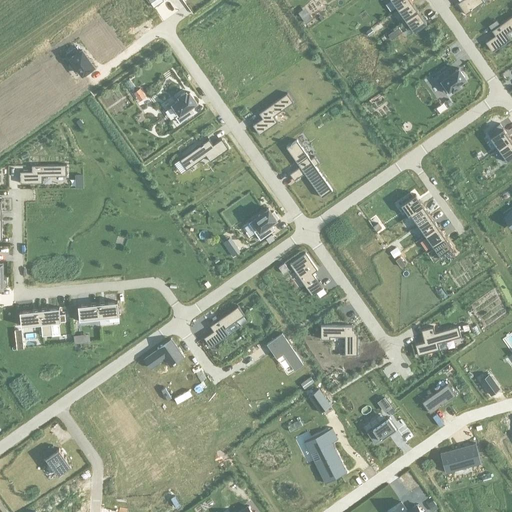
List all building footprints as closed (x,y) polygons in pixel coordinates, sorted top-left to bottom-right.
[(392,0),(398,9),(410,0),(392,0)] [(411,0),(410,0),(398,9),(406,19),(418,10),(411,0)] [(461,0),(458,2),(466,14),(484,1),(483,0),(461,0)] [(141,1),(118,18),(130,34),(140,26),(137,22),(149,13),(141,1)] [(118,11),(114,6),(109,9),(113,14),(118,11)] [(258,7),(243,26),(249,31),(259,18),(267,25),(271,20),(263,13),(264,12),(258,7)] [(418,10),(406,19),(414,31),(427,22),(418,10)] [(225,14),(215,18),(218,24),(227,21),(232,36),(233,36),(233,35),(239,33),(240,33),(232,11),(224,13),(225,14)] [(310,13),(302,18),(306,22),(313,17),(310,13)] [(495,35),(485,42),(492,51),(511,38),(507,33),(511,29),(511,15),(492,30),(495,35)] [(98,33),(98,34),(108,48),(117,41),(117,42),(116,39),(121,35),(114,25),(108,29),(107,27),(98,34),(98,33)] [(201,43),(193,48),(198,54),(218,41),(213,34),(212,35),(206,27),(201,30),(201,31),(196,35),(201,43)] [(399,27),(388,35),(391,39),(402,32),(399,27)] [(371,28),(366,32),(369,36),(374,32),(371,28)] [(261,41),(261,42),(277,43),(276,53),(283,54),(284,44),(285,44),(286,36),(262,34),(262,35),(262,41),(261,41)] [(76,46),(66,53),(70,59),(72,58),(83,74),(94,66),(82,49),(80,51),(76,46)] [(250,52),(244,57),(258,77),(258,76),(263,72),(264,72),(256,61),(250,52)] [(237,67),(217,81),(217,82),(218,81),(222,87),(221,87),(222,88),(235,79),(241,87),(244,85),(246,84),(245,83),(246,83),(240,75),(241,74),(237,67)] [(444,69),(434,77),(445,93),(451,89),(452,91),(460,85),(458,83),(466,78),(459,68),(448,75),(444,69)] [(180,122),(190,115),(187,109),(197,102),(190,91),(188,93),(186,91),(179,96),(180,98),(171,105),(178,115),(175,116),(180,122)] [(262,117),(253,124),(260,134),(278,121),(274,115),(294,102),(287,93),(259,113),(262,117)] [(503,128),(500,123),(487,132),(490,136),(503,128)] [(393,127),(385,133),(394,146),(402,140),(393,127)] [(503,128),(490,136),(499,148),(511,139),(503,128)] [(180,159),(187,169),(206,155),(210,161),(229,148),(222,138),(213,144),(209,138),(180,159)] [(289,145),(286,147),(298,163),(299,162),(301,165),(290,173),(294,180),(305,173),(322,197),(323,196),(322,195),(330,189),(331,190),(332,190),(315,165),(319,162),(315,156),(310,159),(297,139),(291,143),(289,144),(289,145)] [(499,148),(497,150),(505,161),(511,156),(511,140),(511,139),(499,148)] [(20,171),(20,183),(43,182),(43,175),(67,175),(67,164),(32,165),(32,171),(20,171)] [(416,194),(401,204),(409,215),(411,214),(411,213),(423,205),(416,194)] [(423,205),(411,213),(411,214),(418,224),(431,215),(423,205)] [(269,208),(248,222),(260,239),(271,232),(267,226),(279,218),(274,211),(272,212),(269,208)] [(431,215),(418,224),(426,235),(438,226),(431,215)] [(378,222),(373,226),(377,231),(381,227),(378,222)] [(438,226),(426,235),(433,245),(446,236),(438,226)] [(433,245),(431,246),(439,258),(446,254),(452,249),(454,248),(446,236),(433,245)] [(224,242),(233,256),(240,251),(230,238),(224,242)] [(396,247),(391,251),(394,256),(400,252),(396,247)] [(452,249),(446,254),(448,258),(455,253),(452,249)] [(291,262),(290,263),(296,272),(296,271),(300,277),(300,278),(305,285),(316,277),(313,273),(318,269),(306,252),(305,253),(305,254),(292,264),(291,262)] [(400,256),(396,259),(401,266),(405,264),(400,256)] [(316,277),(305,285),(312,295),(323,287),(316,277)] [(98,303),(100,319),(109,318),(109,316),(119,315),(118,301),(98,303)] [(78,305),(80,321),(100,319),(98,303),(78,305)] [(213,330),(204,337),(211,347),(229,334),(225,328),(245,314),(238,305),(210,325),(213,330)] [(41,323),(42,335),(52,334),(51,322),(66,320),(65,313),(60,313),(59,307),(40,309),(41,323)] [(21,325),(41,323),(40,309),(20,311),(21,325)] [(353,325),(321,325),(321,339),(330,339),(330,336),(345,336),(345,354),(342,354),(358,354),(358,332),(353,332),(353,325)] [(425,341),(415,343),(418,355),(440,349),(438,342),(461,336),(458,325),(436,331),(434,326),(422,329),(425,341)] [(282,333),(267,343),(277,357),(283,353),(294,369),(303,364),(282,333)] [(81,334),(74,335),(75,343),(82,342),(81,334)] [(172,339),(145,358),(151,367),(165,357),(170,364),(183,355),(172,339)] [(489,374),(481,380),(491,394),(499,389),(489,374)] [(301,384),(304,388),(314,381),(310,377),(301,384)] [(448,383),(422,401),(430,413),(456,394),(448,383)] [(319,388),(309,395),(320,412),(330,404),(319,388)] [(174,398),(177,403),(191,395),(188,390),(174,398)] [(384,397),(378,402),(385,412),(392,407),(384,397)] [(373,428),(367,432),(375,443),(396,428),(389,417),(381,422),(380,421),(372,426),(373,428)] [(333,427),(304,441),(305,442),(306,445),(307,445),(310,452),(317,449),(321,457),(314,460),(318,469),(325,482),(324,482),(325,483),(341,474),(340,471),(344,470),(345,472),(347,472),(347,471),(346,471),(332,442),(338,439),(338,438),(337,438),(333,428),(333,427)] [(476,443),(440,452),(446,472),(481,463),(476,443)] [(53,445),(42,452),(46,457),(50,463),(44,467),(52,478),(58,474),(61,478),(72,470),(70,466),(71,465),(59,448),(56,450),(53,445)] [(433,500),(428,504),(433,511),(439,507),(433,500)] [(387,511),(388,511),(422,511),(417,504),(408,510),(401,501),(387,511)]
